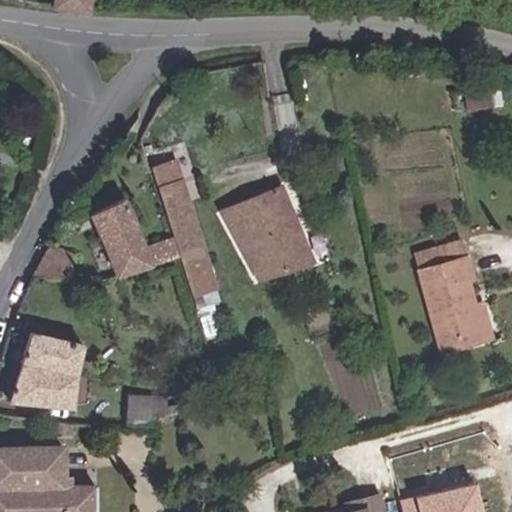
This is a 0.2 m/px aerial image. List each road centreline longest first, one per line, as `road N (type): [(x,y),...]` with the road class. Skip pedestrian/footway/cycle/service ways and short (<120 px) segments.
road 1 (tertiary): [(163,34),(386,31),(511,51)]
road 2 (residential): [(94,119),(0,305)]
